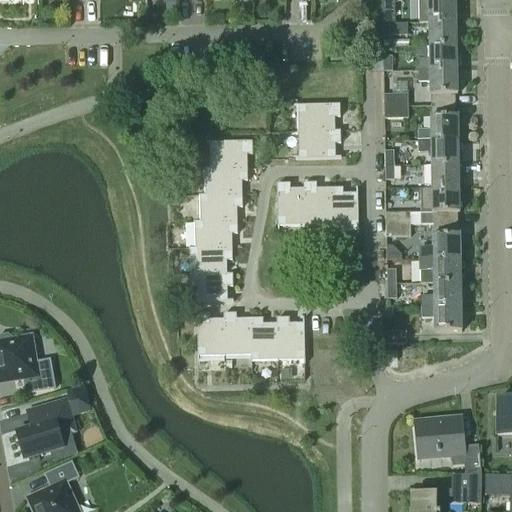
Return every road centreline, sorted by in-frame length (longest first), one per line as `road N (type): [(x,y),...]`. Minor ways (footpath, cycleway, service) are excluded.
road 1 (residential): [(389,404),(477,376),(496,359),(495,35)]
road 2 (residential): [(364,0),(312,32),(22,42),(0,36)]
road 3 (residential): [(244,306),(267,176),(368,172)]
road 4 (residential): [(368,172),(369,304)]
road 5 (residential): [(244,306),(369,304)]
